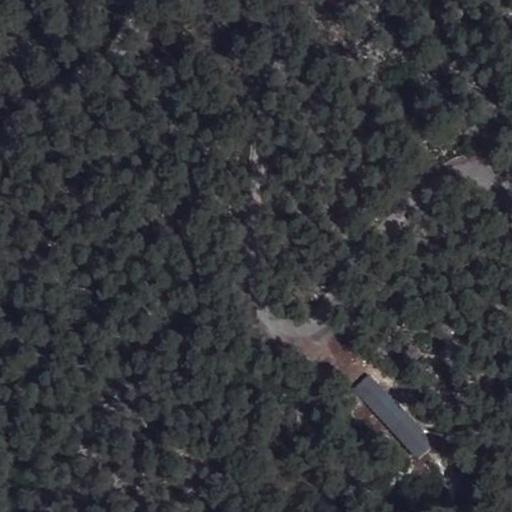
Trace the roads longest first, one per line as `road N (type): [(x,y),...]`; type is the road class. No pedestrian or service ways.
road 1 (unclassified): [(511,199),(492,177),(433,176),(314,348),(257,323),(258,198),(283,62),(253,0)]
road 2 (unclassified): [(98,0),(81,68),(0,144)]
